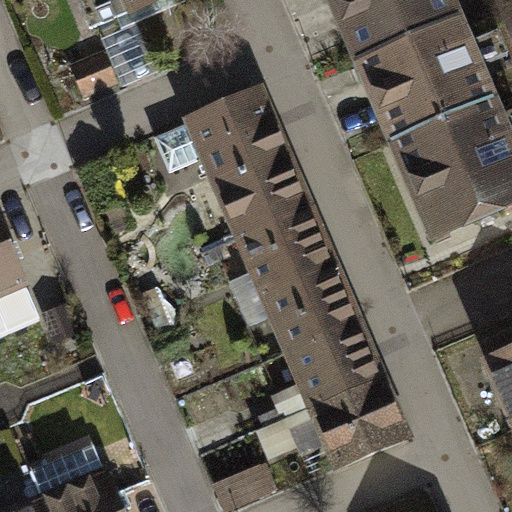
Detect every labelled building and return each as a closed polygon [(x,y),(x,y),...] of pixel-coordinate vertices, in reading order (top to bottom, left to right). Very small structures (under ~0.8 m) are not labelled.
[(85,0),(101,36),(184,0),(85,0)] [(334,0),(362,65),(458,24),(448,0),(334,0)] [(362,65),(397,145),(493,105),(458,24),(362,65)] [(108,59),(80,71),(90,95),(118,83),(108,59)] [(247,249),(326,216),(273,89),(164,135),(181,174),(211,162),(247,249)] [(397,145),(437,238),(511,205),(511,151),(493,105),(397,145)] [(0,334),(46,315),(1,208),(0,208),(0,334)] [(292,354),(370,321),(326,216),(247,249),(259,276),(239,285),(259,334),(280,325),(292,354)] [(140,217),(123,224),(130,239),(146,232),(140,217)] [(76,311),(53,321),(63,343),(86,332),(76,311)] [(279,403),(290,428),(396,383),(370,321),(292,354),(307,391),(279,403)] [(511,355),(494,363),(511,404),(511,355)] [(332,450),(343,476),(421,443),(396,383),(290,428),(267,437),(281,471),(332,450)] [(51,511),(134,511),(105,440),(34,469),(46,498),(51,511)] [(275,470),(222,492),(230,511),(248,511),(286,497),(275,470)] [(51,511),(46,498),(10,511),(51,511)]
